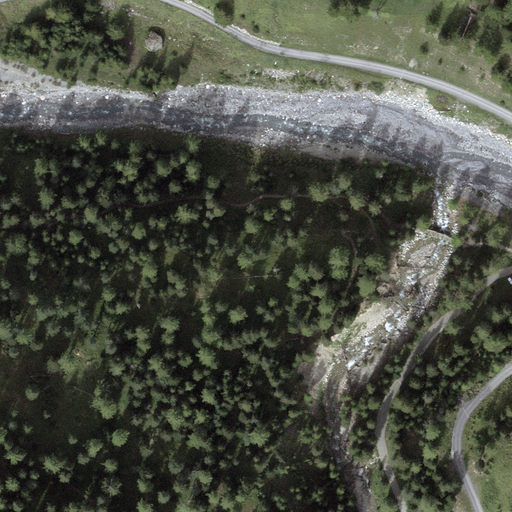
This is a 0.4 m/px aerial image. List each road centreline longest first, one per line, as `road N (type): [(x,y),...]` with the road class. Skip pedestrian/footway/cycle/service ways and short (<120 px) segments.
road 1 (track): [(168,0),(266,48),(434,82),(511,117)]
road 2 (track): [(404,511),(378,429),(394,383),(428,331),(511,270)]
road 3 (track): [(511,367),(461,422),(457,452),(477,511)]
